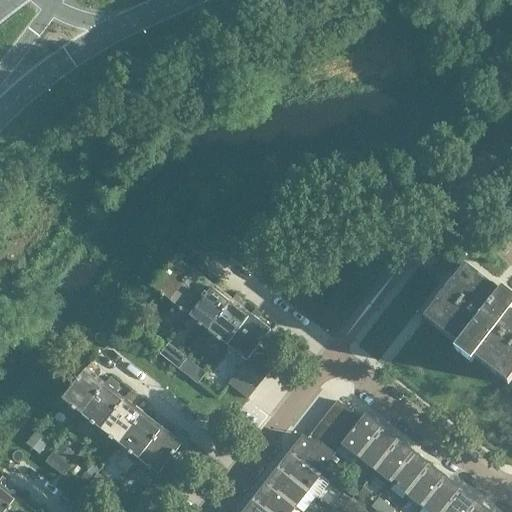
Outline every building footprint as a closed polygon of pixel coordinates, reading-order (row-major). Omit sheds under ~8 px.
[(195,271),(194,271),(182,261),(186,256),(180,250),(175,256),(151,287),(161,295),(160,296),(164,299),(165,297),(171,302),(195,271)] [(190,317),(214,286),(213,286),(201,276),(205,271),(199,265),(194,271),(195,271),(171,302),(180,309),(179,311),(182,313),(184,312),(190,317)] [(511,379),(511,298),(502,291),(499,294),(466,268),(425,321),(452,342),(450,345),(456,349),(455,351),(472,363),(475,359),(508,385),(511,379)] [(209,332),(232,301),(220,291),(224,285),(218,280),(213,286),(214,286),(190,317),(199,324),(198,325),(201,328),(202,326),(209,332)] [(228,346),(252,316),(251,316),(239,306),(243,300),(237,295),(232,301),(209,332),(218,339),(217,340),(220,342),(221,341),(228,346)] [(259,347),(271,331),(258,321),(263,315),(256,310),(251,316),(252,316),(228,346),(236,353),(235,355),(238,357),(240,356),(247,361),(247,362),(251,356),(259,347)] [(278,362),(259,347),(251,356),(270,371),(278,362)] [(270,371),(251,356),(247,362),(247,361),(243,366),(263,381),(270,371)] [(82,415),(106,384),(94,375),(98,369),(91,364),(87,369),(86,369),(63,400),(73,408),(72,410),(75,412),(76,411),(82,415)] [(263,381),(243,366),(236,375),(256,390),(263,381)] [(256,390),(236,375),(229,385),(248,400),(256,390)] [(101,430),(125,399),(112,390),(117,384),(110,379),(106,384),(82,415),(92,423),(91,424),(94,427),(95,425),(101,430)] [(120,445),(144,414),(131,404),(136,399),(129,393),(125,399),(101,430),(111,438),(110,439),(113,442),(114,440),(120,445)] [(362,421),(340,404),(332,414),(354,431),(362,421)] [(139,460),(163,429),(162,429),(150,419),(155,414),(148,408),(144,414),(120,445),(130,453),(129,454),(132,456),(133,455),(139,460)] [(354,431),(332,414),(325,424),(347,441),(354,431)] [(359,458),(382,429),(365,416),(362,421),(354,431),(347,441),(343,445),(359,458)] [(158,475),(162,470),(170,460),(182,444),(169,434),(174,428),(167,423),(162,429),(163,429),(139,460),(149,468),(148,469),(151,471),(152,470),(158,475)] [(347,441),(325,424),(318,433),(339,450),(343,445),(347,441)] [(375,470),(398,441),(382,429),(359,458),(375,470)] [(29,444),(42,452),(50,440),(37,431),(29,444)] [(339,450),(318,433),(310,442),(332,459),(339,450)] [(51,456),(64,467),(82,445),(68,434),(51,456)] [(332,459),(310,442),(304,437),(291,453),(320,476),(333,460),(332,459)] [(390,483),(413,453),(398,441),(375,470),(390,483)] [(320,476),(291,453),(278,469),(308,492),(320,476)] [(406,495),(429,466),(413,453),(390,483),(406,495)] [(189,475),(170,460),(162,470),(182,485),(189,475)] [(422,507),(445,478),(429,466),(406,495),(422,507)] [(308,492),(278,469),(266,485),(295,508),(308,492)] [(182,485),(162,470),(158,475),(155,479),(174,494),(182,485)] [(0,511),(6,511),(17,498),(5,488),(9,483),(3,477),(0,480),(0,511)] [(427,511),(443,511),(461,491),(445,478),(422,507),(427,511)] [(174,494),(155,479),(147,489),(167,504),(174,494)] [(292,511),(295,508),(266,485),(254,501),(268,511),(292,511)] [(160,511),(167,504),(147,489),(140,498),(157,511),(160,511)] [(469,511),(476,503),(461,491),(443,511),(469,511)] [(35,511),(24,503),(28,497),(21,492),(17,498),(6,511),(35,511)] [(268,511),(254,501),(244,511),(268,511)] [(488,511),(476,503),(469,511),(488,511)]
